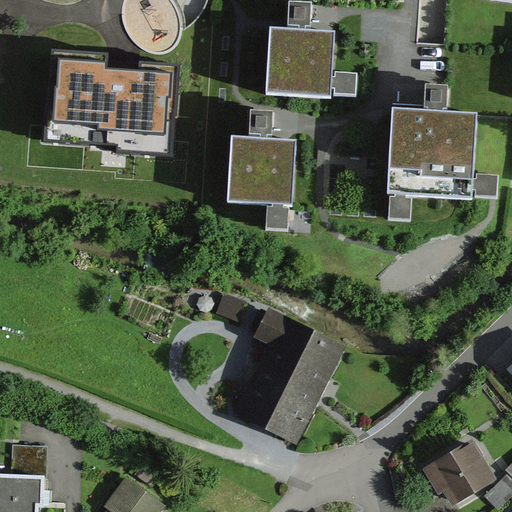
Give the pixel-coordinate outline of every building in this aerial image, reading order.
[(126,0),(125,2),(123,11),(125,20),(126,28),(130,35),(135,41),(140,46),(148,51),(155,53),(162,54),(170,51),(175,47),(178,41),(181,34),(182,26),(179,16),(176,7),(171,0),(126,0)] [(289,32),(272,31),(268,97),(331,102),(332,91),(338,91),(338,97),(355,98),(356,80),(335,79),(335,82),(333,81),(336,38),(313,37),(314,7),(291,5),(289,32)] [(107,54),(54,50),(47,139),(117,145),(117,151),(172,155),(179,64),(140,61),(139,73),(106,70),(107,54)] [(448,89),(449,65),(434,64),(433,88),(448,89)] [(427,115),(395,113),(388,198),(392,199),(390,219),(413,220),(414,200),(474,205),(475,194),(476,195),(476,200),(498,201),(499,180),(478,178),(478,183),(475,182),(479,119),(449,117),(451,95),(429,93),(427,115)] [(249,140),(233,139),(230,204),(274,206),(273,212),(268,212),(267,234),(290,235),(291,210),(286,209),(295,210),(298,143),(273,142),(274,114),(250,113),(249,140)] [(240,305),(222,299),(215,316),(233,323),(240,305)] [(343,354),(270,316),(256,343),(271,350),(237,415),(295,445),(319,400),(343,354)] [(7,480),(0,480),(0,511),(39,511),(39,510),(45,511),(48,446),(9,444),(7,480)] [(497,485),(473,445),(423,474),(438,499),(443,496),(452,511),(497,485)] [(486,499),(498,511),(511,497),(511,464),(504,473),(508,476),(486,499)] [(165,511),(166,511),(127,483),(105,511),(165,511)]
